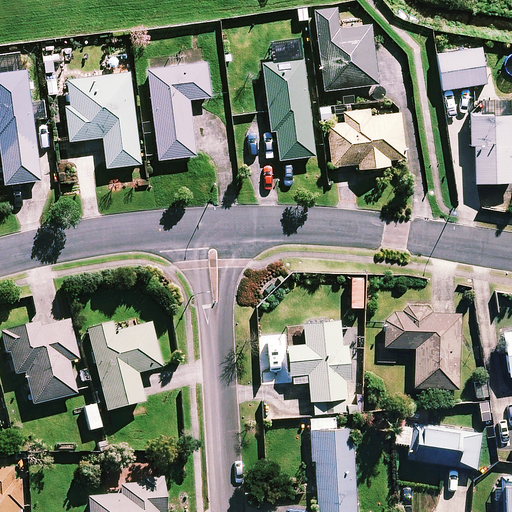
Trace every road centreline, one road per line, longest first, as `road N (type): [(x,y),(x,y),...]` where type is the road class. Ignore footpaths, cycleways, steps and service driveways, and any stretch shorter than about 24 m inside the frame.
road 1 (residential): [(211,224),(406,229),(511,248)]
road 2 (residential): [(227,511),(211,224)]
road 3 (residential): [(0,256),(64,240),(211,224)]
